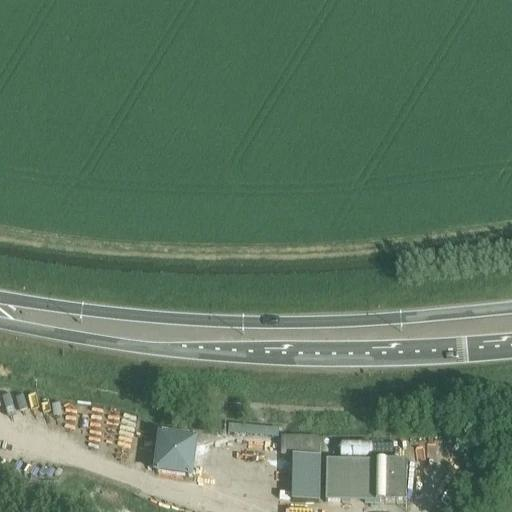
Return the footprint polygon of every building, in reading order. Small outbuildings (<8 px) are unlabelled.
[(196,443),(160,439),(156,475),(192,479),(196,443)] [(320,456),(320,443),(285,443),(285,456),(320,456)] [(294,459),(292,505),(318,506),(320,460),(294,459)] [(326,505),(350,505),(406,506),(407,465),(327,464),(326,505)] [(256,511),(204,491),(195,511),(256,511)]
